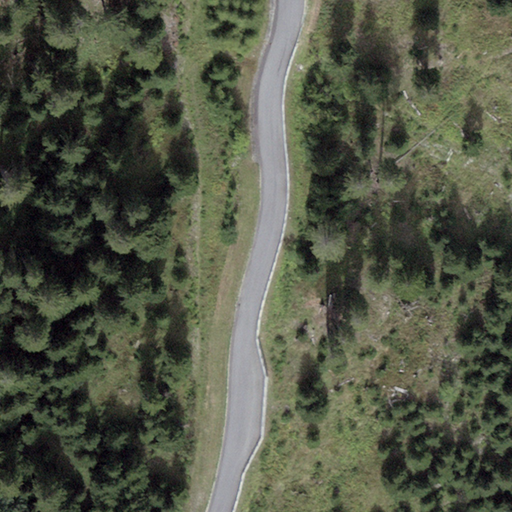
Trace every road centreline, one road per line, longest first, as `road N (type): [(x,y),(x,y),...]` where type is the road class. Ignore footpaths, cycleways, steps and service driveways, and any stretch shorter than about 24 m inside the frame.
road 1 (unclassified): [(219,511),(233,472),(252,299),(273,205),(271,93),(291,0)]
road 2 (track): [(194,511),(195,178),(179,0)]
